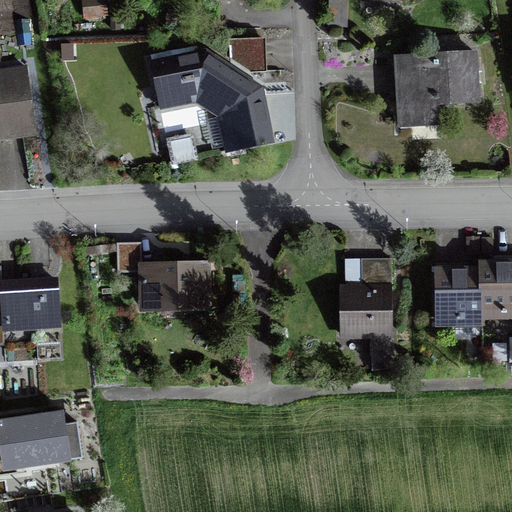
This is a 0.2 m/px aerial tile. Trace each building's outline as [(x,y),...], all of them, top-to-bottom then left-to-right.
[(229,40),(230,68),(206,51),(152,62),(161,105),(197,98),(222,115),(229,151),(272,141),(261,88),(238,72),(263,71),(262,39),(229,40)] [(436,125),(438,123),(437,103),(478,101),(476,53),(434,55),(435,60),(396,63),(400,125),(402,127),(436,125)] [(26,69),(0,72),(0,137),(35,133),(26,69)] [(511,256),(504,257),(504,263),(481,263),(482,319),(482,313),(511,312),(511,256)] [(372,334),(372,369),(393,367),(392,332),(389,332),(388,290),(392,290),(391,258),(361,259),(362,289),(348,289),(349,334),(372,334)] [(208,262),(141,264),(142,304),(187,303),(187,310),(209,310),(208,262)] [(437,264),(437,320),(482,319),(481,263),(480,269),(458,269),(458,263),(437,264)] [(57,280),(3,285),(6,329),(60,325),(57,280)] [(6,468),(70,459),(63,412),(0,421),(0,444),(1,448),(3,447),(6,468)]
